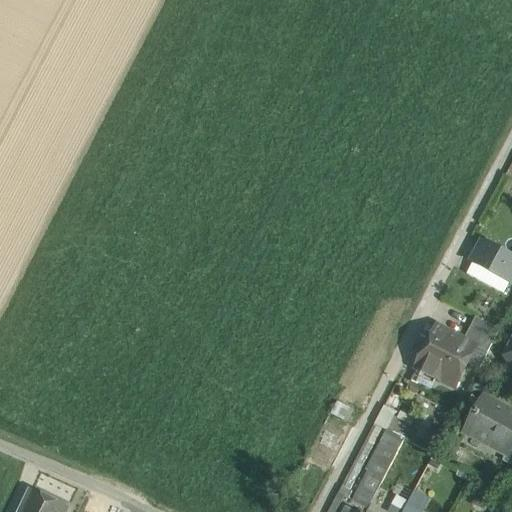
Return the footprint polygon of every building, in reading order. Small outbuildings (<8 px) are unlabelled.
[(511,279),(511,257),(484,242),(473,264),(510,283),(511,279)] [(476,318),(464,340),(477,347),(476,348),(488,353),(499,331),(476,318)] [(452,334),(438,326),(416,369),(455,389),(476,348),(477,347),(464,340),(460,338),(460,340),(451,335),(452,334)] [(511,413),(484,398),(465,433),(506,456),(507,456),(511,447),(511,413)] [(387,432),(404,441),(434,456),(449,428),(422,414),(416,425),(384,408),(375,425),(383,430),(387,432)] [(375,425),(338,494),(346,499),(383,430),(375,425)] [(369,472),(353,502),(368,510),(404,441),(387,432),(367,471),(369,472)] [(511,447),(507,456),(506,456),(503,462),(511,466),(511,447)] [(64,511),(66,508),(32,492),(22,511),(64,511)]
